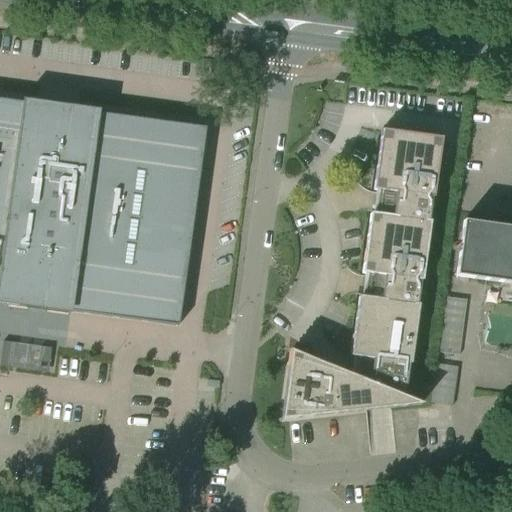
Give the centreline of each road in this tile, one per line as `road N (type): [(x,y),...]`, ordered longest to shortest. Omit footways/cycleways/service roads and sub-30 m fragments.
road 1 (unclassified): [(511,456),(314,478),(274,470),(248,449),(239,419),(240,360),(289,24)]
road 2 (tertiary): [(289,24),(63,0)]
road 3 (tertiary): [(511,55),(289,24)]
